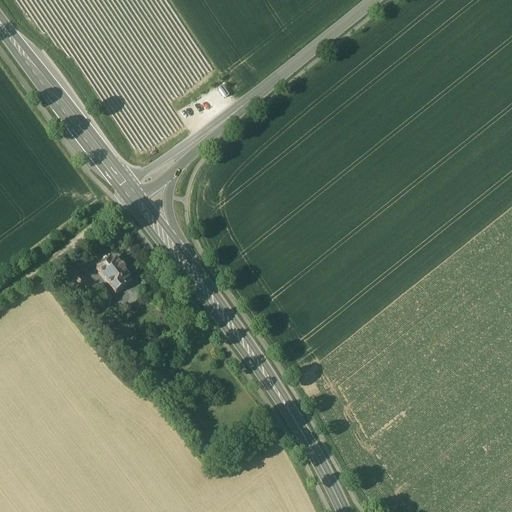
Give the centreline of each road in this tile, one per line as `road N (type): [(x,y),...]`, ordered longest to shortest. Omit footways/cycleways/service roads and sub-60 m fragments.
road 1 (secondary): [(344,511),(286,405),(160,228)]
road 2 (tertiary): [(177,162),(375,0)]
road 3 (secondary): [(135,196),(0,23)]
road 4 (track): [(0,294),(119,207)]
